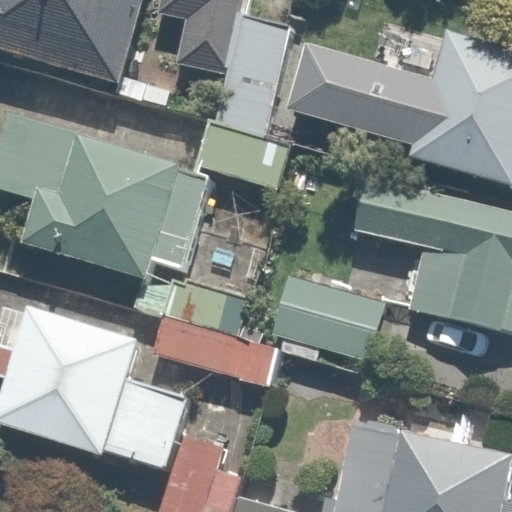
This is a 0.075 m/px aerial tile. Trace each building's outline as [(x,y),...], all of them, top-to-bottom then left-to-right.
[(0,0),(0,45),(127,80),(149,0),(0,0)] [(158,0),(154,21),(181,28),(171,66),(231,81),(250,0),(158,0)] [(511,208),(420,192),(423,176),(483,187),(492,138),(511,141),(511,42),(378,18),(353,149),(371,152),(364,188),(355,236),(421,249),(408,318),(511,337),(511,208)] [(325,152),(352,45),(252,20),(216,168),(288,186),(298,145),(325,152)] [(14,121),(0,175),(0,198),(41,209),(30,252),(197,297),(229,178),(14,121)] [(395,312),(294,287),(280,340),(382,365),(395,312)] [(0,367),(0,381),(8,384),(0,418),(0,427),(171,471),(191,390),(135,376),(145,337),(27,308),(15,305),(0,367)] [(164,326),(157,357),(286,387),(293,355),(164,326)] [(511,511),(511,458),(362,425),(342,511),(511,511)] [(230,511),(247,456),(188,439),(166,511),(230,511)] [(312,511),(242,495),(238,511),(312,511)]
